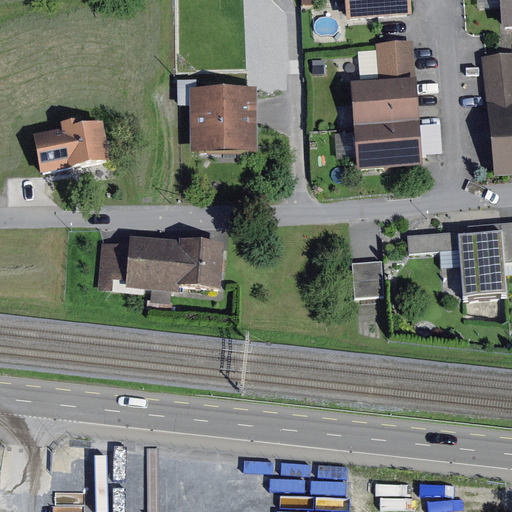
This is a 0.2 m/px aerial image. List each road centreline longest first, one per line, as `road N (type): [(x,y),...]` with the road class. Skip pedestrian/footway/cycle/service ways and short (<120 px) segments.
road 1 (primary): [(511,455),(0,399)]
road 2 (residential): [(0,218),(256,217),(511,196)]
